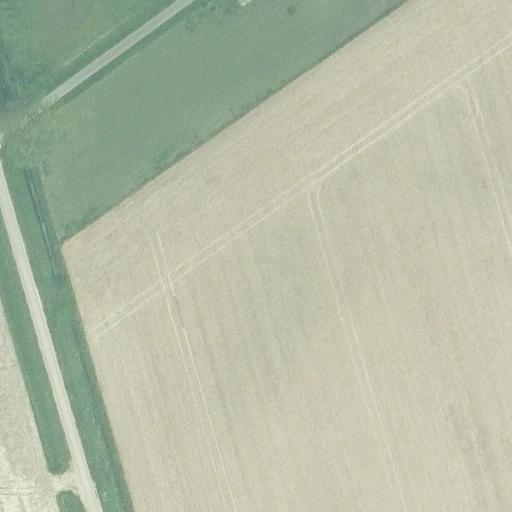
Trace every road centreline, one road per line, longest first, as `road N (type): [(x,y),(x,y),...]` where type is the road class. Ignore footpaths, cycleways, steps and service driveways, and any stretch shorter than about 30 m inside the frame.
road 1 (unclassified): [(96,511),(0,185)]
road 2 (unclassified): [(0,122),(174,0)]
